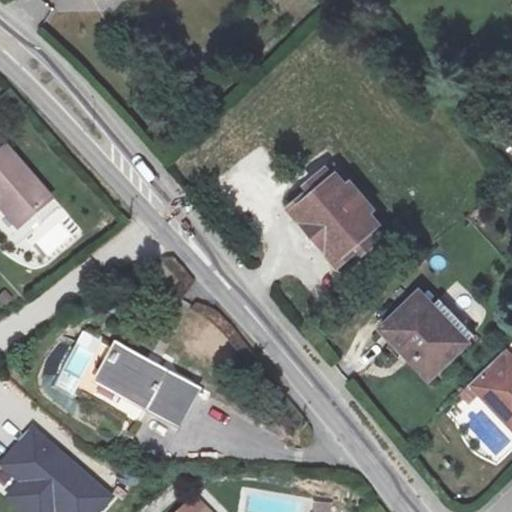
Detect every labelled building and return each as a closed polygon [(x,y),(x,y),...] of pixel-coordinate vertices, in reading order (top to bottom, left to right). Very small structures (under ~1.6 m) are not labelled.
[(43,0),(19,0),(16,3),(35,25),(52,11),(43,0)] [(40,209),(0,162),(0,229),(7,238),(40,209)] [(351,245),(358,239),(344,226),(338,231),(325,218),(319,225),(309,216),(291,232),(299,242),(292,250),(283,241),(270,253),(292,277),(286,282),(296,292),(301,286),(325,311),(338,298),(330,290),(340,282),(348,291),(366,274),(354,262),(361,254),(351,245)] [(417,387),(457,347),(410,298),(369,338),(417,387)] [(173,397),(99,356),(83,388),(155,427),(173,397)] [(511,420),(511,366),(485,389),(511,420)] [(0,461),(0,493),(21,511),(102,511),(117,496),(33,424),(0,461)] [(192,511),(182,499),(164,511),(192,511)] [(336,511),(337,502),(311,502),(310,511),(336,511)]
